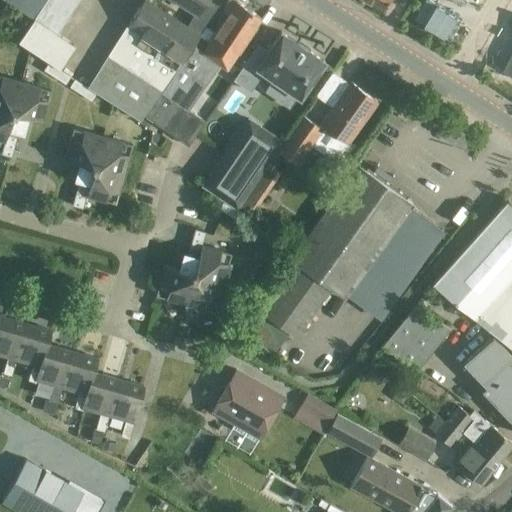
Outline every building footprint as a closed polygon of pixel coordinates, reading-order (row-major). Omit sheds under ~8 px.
[(9,0),(33,15),(43,0),(9,0)] [(43,0),(33,15),(34,15),(33,16),(57,32),(78,0),(43,0)] [(142,0),(127,25),(181,61),(193,44),(200,33),(188,25),(187,26),(147,0),(142,0)] [(188,25),(200,33),(216,6),(207,0),(176,0),(196,12),(188,25)] [(202,53),(219,64),(219,63),(227,68),(262,17),(238,0),(203,51),(202,53)] [(368,0),(385,10),(391,0),(368,0)] [(33,18),(17,41),(59,68),(74,45),(33,18)] [(181,61),(127,25),(126,25),(107,55),(161,89),(181,61)] [(324,61),(281,31),(267,52),(257,45),(233,80),(250,91),(263,72),(299,97),(324,61)] [(202,53),(203,51),(193,44),(181,61),(161,89),(143,115),(187,146),(204,121),(188,109),(219,64),(202,53)] [(143,115),(161,89),(107,55),(87,86),(140,120),(143,115)] [(52,75),(57,68),(49,63),(44,70),(52,75)] [(59,80),(64,73),(57,68),(52,75),(59,80)] [(64,73),(59,80),(66,85),(71,77),(64,73)] [(43,120),(51,89),(0,75),(0,139),(5,140),(1,154),(12,157),(19,132),(24,133),(28,116),(43,120)] [(77,92),(82,85),(75,80),(70,87),(77,92)] [(348,141),(377,100),(351,82),(320,126),(303,114),(279,148),(299,163),(311,146),(323,154),(324,153),(341,165),(355,145),(348,141)] [(85,97),(90,89),(82,85),(77,92),(85,97)] [(90,89),(85,97),(92,102),(97,94),(90,89)] [(236,208),(282,142),(248,118),(203,185),(236,208)] [(83,207),(87,194),(116,202),(133,143),(73,127),(65,156),(79,160),(75,178),(79,179),(72,204),(83,207)] [(239,211),(246,216),(249,218),(280,172),(267,163),(236,208),(236,209),(239,211)] [(296,337),(332,287),(346,297),(348,294),(369,309),(432,222),(411,207),(414,203),(360,164),(256,308),(296,337)] [(511,201),(509,198),(433,283),(511,346),(511,201)] [(226,214),(231,206),(224,201),(219,209),(226,214)] [(239,211),(236,209),(231,206),(226,214),(233,219),(239,211)] [(240,223),(246,216),(239,211),(233,219),(240,223)] [(215,311),(232,252),(203,244),(206,231),(195,228),(188,252),(184,251),(179,269),(165,265),(156,294),(215,311)] [(418,301),(384,344),(416,370),(451,327),(418,301)] [(12,374),(27,323),(1,315),(0,319),(0,354),(9,357),(5,372),(12,374)] [(52,330),(27,323),(12,374),(12,375),(17,359),(33,364),(29,379),(37,382),(49,342),(48,342),(52,330)] [(511,354),(501,342),(492,335),(463,361),(471,370),(485,385),(482,388),(510,419),(511,420),(511,354)] [(74,350),(49,342),(37,382),(54,387),(52,401),(58,403),(74,350)] [(98,357),(74,350),(58,403),(59,403),(63,389),(80,394),(76,409),(83,411),(94,371),(98,357)] [(378,385),(385,376),(372,365),(364,375),(378,385)] [(256,442),(259,436),(283,395),(236,369),(213,410),(235,423),(232,429),(256,442)] [(119,378),(94,371),(83,411),(101,416),(98,429),(104,431),(119,378)] [(10,376),(0,373),(0,387),(6,389),(10,376)] [(130,438),(134,425),(145,386),(119,378),(104,431),(106,431),(110,419),(126,423),(122,435),(130,438)] [(308,392),(293,417),(322,434),(336,409),(308,392)] [(54,415),(57,404),(45,400),(42,411),(54,415)] [(447,424),(460,435),(463,432),(473,440),(500,461),(511,446),(511,441),(489,422),(488,423),(472,409),(468,414),(457,405),(444,420),(448,423),(447,424)] [(76,409),(71,407),(66,425),(78,428),(83,411),(76,409)] [(373,433),(336,413),(326,432),(362,452),(373,433)] [(448,423),(444,420),(442,423),(434,417),(427,425),(436,432),(434,433),(450,447),(460,435),(447,424),(448,423)] [(407,425),(397,443),(425,459),(435,441),(407,425)] [(103,431),(94,428),(90,441),(100,444),(103,431)] [(112,451),(115,443),(104,440),(102,448),(112,451)] [(500,461),(473,440),(455,462),(480,484),(500,461)] [(7,448),(0,460),(0,500),(1,501),(0,502),(18,511),(69,511),(82,490),(7,448)] [(436,493),(368,455),(351,485),(400,511),(445,511),(452,504),(437,492),(436,493)] [(212,486),(197,475),(190,485),(204,496),(212,486)]
